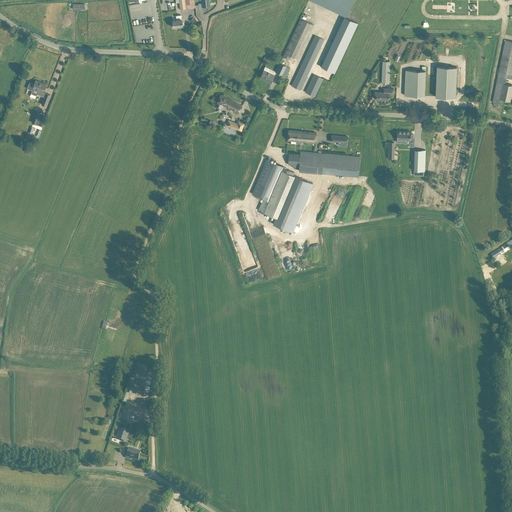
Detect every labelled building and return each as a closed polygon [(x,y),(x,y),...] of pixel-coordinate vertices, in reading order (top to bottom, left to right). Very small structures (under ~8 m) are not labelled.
[(194,0),(178,0),(180,9),(195,7),(194,0)] [(310,0),(346,16),(353,0),(310,0)] [(182,26),(182,21),(181,19),(181,15),(176,15),(176,20),(172,20),(173,23),(172,23),(172,24),(173,24),(173,27),(182,26)] [(344,16),(321,66),(325,68),(334,73),(358,23),(345,17),(344,16)] [(300,18),(282,56),(289,59),(290,56),(297,59),(309,33),(313,24),(300,18)] [(294,81),(291,85),(301,89),(303,85),(320,49),(324,39),(315,35),(310,45),(294,81)] [(498,76),(497,79),(506,81),(506,79),(511,80),(511,79),(511,78),(511,41),(505,40),(505,41),(498,76)] [(389,83),(390,61),(382,61),(381,83),(389,83)] [(285,76),(290,67),(280,63),(275,72),(285,76)] [(424,96),(425,91),(425,71),(426,66),(422,66),(422,71),(405,70),(404,95),(424,96)] [(455,97),(455,92),(457,67),(437,66),(435,96),(455,97)] [(263,69),(262,73),(260,77),(271,82),(274,75),(263,69)] [(315,96),(317,91),(323,78),(313,74),(305,92),(315,96)] [(23,84),(37,90),(39,84),(36,83),(37,81),(26,76),(23,84)] [(497,79),(494,98),(501,99),(510,101),(511,101),(511,98),(511,97),(511,93),(511,84),(506,84),(506,81),(497,79)] [(388,99),(388,93),(393,93),(394,88),(385,88),(385,92),(375,92),(374,99),(388,99)] [(41,91),(37,103),(42,105),(42,104),(47,105),(50,95),(46,94),(46,93),(41,91)] [(238,113),(242,106),(220,95),(217,102),(238,113)] [(241,131),(244,123),(238,121),(237,124),(228,120),(227,125),(241,131)] [(300,144),(300,141),(315,142),(316,132),(288,130),(287,140),(296,141),(296,143),(300,144)] [(397,131),(397,139),(397,142),(404,142),(404,140),(410,140),(410,146),(414,146),(414,139),(413,139),(413,134),(410,134),(410,131),(397,131)] [(425,171),(425,155),(425,150),(414,149),(413,175),(423,176),(424,171),(425,171)] [(300,154),(289,153),(288,164),(299,165),(298,170),(358,176),(360,156),(300,151),(300,154)] [(266,159),(252,194),(265,200),(261,211),(275,217),(272,223),(291,231),(312,183),(297,177),(293,175),(294,172),(285,168),(286,167),(266,159)] [(493,260),(511,248),(511,241),(490,255),(493,260)] [(119,428),(116,439),(126,442),(129,432),(119,428)] [(129,449),(126,457),(131,459),(131,458),(132,458),(132,459),(138,460),(140,452),(129,449)]
